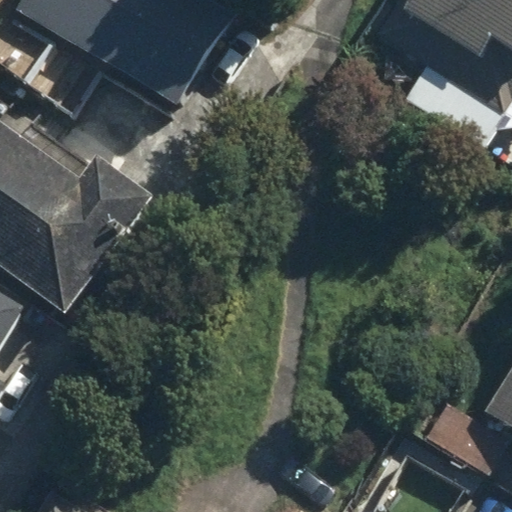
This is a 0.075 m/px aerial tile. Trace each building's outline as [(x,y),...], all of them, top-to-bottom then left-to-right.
[(13,0),(12,2),(174,112),(232,28),(190,0),(13,0)] [(511,0),(403,0),(375,40),(422,74),(399,107),(479,164),(502,131),(511,137),(511,0)] [(93,173),(73,198),(0,138),(0,286),(65,339),(138,250),(158,225),(93,173)] [(0,372),(25,330),(0,315),(0,372)] [(511,380),(481,432),(444,410),(420,449),(490,491),(511,453),(511,380)] [(106,511),(83,498),(76,509),(54,496),(44,511),(106,511)]
